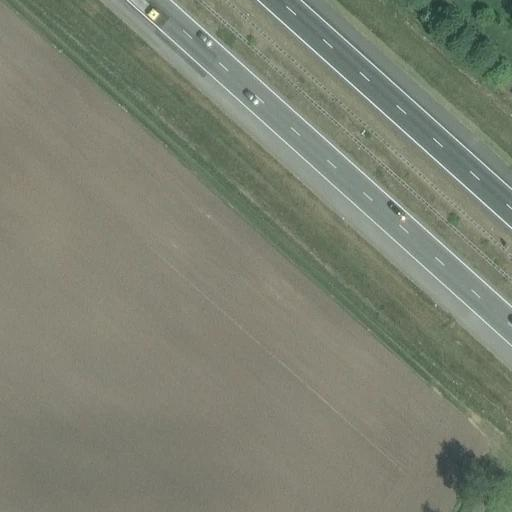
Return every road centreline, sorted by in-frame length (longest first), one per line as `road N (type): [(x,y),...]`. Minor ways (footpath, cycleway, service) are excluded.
road 1 (track): [(478,511),(502,470),(504,449),(5,0)]
road 2 (motorway): [(149,0),(511,323)]
road 3 (motorway): [(511,207),(279,0)]
